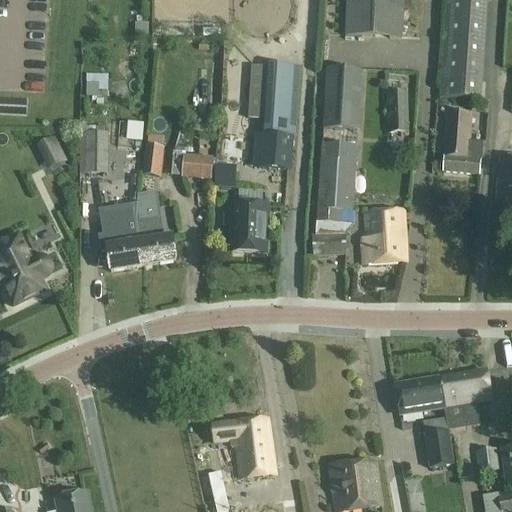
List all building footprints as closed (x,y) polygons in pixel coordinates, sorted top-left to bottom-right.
[(345,0),(344,38),(402,40),(403,0),(345,0)] [(444,0),(440,96),(481,97),(485,0),(444,0)] [(265,138),(288,140),(293,68),(270,67),(265,138)] [(357,131),(360,71),(328,69),(324,129),(357,131)] [(248,92),(261,93),(262,80),(249,79),(248,92)] [(86,84),(86,97),(98,98),(98,84),(86,84)] [(408,93),(385,94),(387,135),(410,134),(408,93)] [(478,177),(481,149),(481,144),(469,143),(471,115),(447,113),(444,145),(442,173),(478,177)] [(226,122),(227,147),(242,147),(241,121),(226,122)] [(108,134),(93,134),(85,134),(85,135),(79,136),(79,175),(85,174),(85,176),(107,176),(108,134)] [(286,172),(288,140),(265,138),(262,138),(260,170),(286,172)] [(53,141),(39,147),(42,153),(55,147),(53,141)] [(352,214),(357,148),(321,145),(316,224),(340,226),(341,214),(352,214)] [(160,178),(163,149),(146,148),(143,176),(160,178)] [(185,154),(174,154),(173,173),(184,174),(183,179),(216,181),(216,168),(217,161),(185,159),(185,154)] [(511,230),(511,160),(500,159),(493,228),(511,230)] [(229,189),(230,169),(216,168),(216,181),(215,188),(229,189)] [(137,205),(135,222),(143,268),(176,263),(172,240),(158,242),(155,222),(158,222),(155,202),(137,205)] [(100,255),(107,253),(110,274),(143,268),(135,222),(137,205),(98,212),(102,237),(97,237),(100,255)] [(232,253),(264,255),(266,208),(234,207),(233,218),(223,217),(223,229),(233,230),(232,253)] [(405,262),(402,213),(365,215),(367,240),(362,240),(363,265),(405,262)] [(345,237),(312,239),(313,259),(346,257),(345,237)] [(19,239),(0,248),(0,278),(9,298),(8,298),(14,310),(25,304),(24,303),(45,293),(39,282),(44,279),(50,271),(45,261),(35,261),(30,263),(19,239)] [(491,403),(486,374),(440,381),(445,410),(448,433),(480,428),(476,405),(491,403)] [(440,381),(395,388),(400,417),(445,410),(440,381)] [(171,412),(179,410),(178,403),(170,405),(171,412)] [(240,481),(274,477),(267,421),(213,428),(215,444),(231,442),(232,450),(236,449),(240,481)] [(420,429),(404,433),(408,447),(424,443),(420,429)] [(454,467),(448,433),(425,437),(430,471),(454,467)] [(511,449),(501,452),(507,488),(511,487),(511,449)] [(479,474),(499,471),(495,451),(476,454),(479,474)] [(362,511),(382,509),(375,464),(330,471),(335,511),(362,511)] [(511,511),(511,493),(498,496),(501,511),(511,511)] [(89,511),(86,494),(56,501),(58,511),(89,511)] [(267,502),(269,511),(282,511),(280,498),(267,502)] [(262,511),(261,503),(233,509),(233,511),(262,511)]
